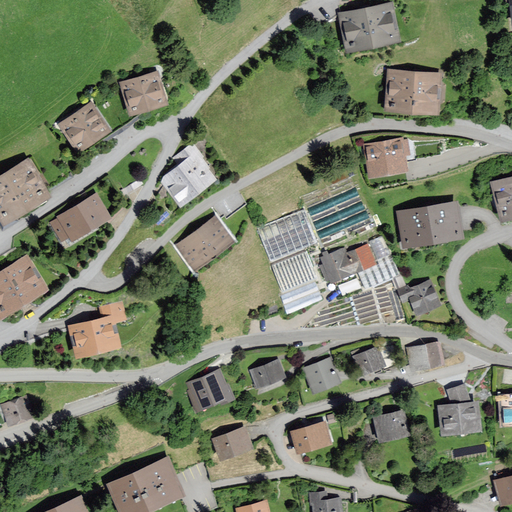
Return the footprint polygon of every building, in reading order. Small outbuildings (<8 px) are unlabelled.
[(335,14),(343,52),(400,40),(393,2),(335,14)] [(385,69),(383,111),(436,114),(439,73),(385,69)] [(157,73),(122,84),(132,115),(167,104),(157,73)] [(91,105),(61,125),(79,151),(109,131),(91,105)] [(409,142),(365,151),(371,181),(415,172),(409,142)] [(164,177),(163,183),(181,205),(214,179),(206,169),(210,166),(193,144),(174,159),(179,165),(164,177)] [(28,161),(0,177),(0,217),(3,223),(48,197),(28,161)] [(511,177),(492,183),(502,221),(511,217),(511,177)] [(96,195),(52,222),(62,240),(70,235),(73,240),(110,218),(96,195)] [(456,203),(398,213),(404,247),(462,238),(456,203)] [(303,211),(257,229),(270,263),(317,245),(303,211)] [(233,240),(216,217),(177,245),(195,269),(233,240)] [(344,249),(321,258),(331,282),(375,264),(367,245),(346,254),(344,249)] [(306,252),(272,266),(282,292),(316,278),(306,252)] [(0,272),(0,315),(0,316),(47,287),(27,256),(0,272)] [(440,305),(430,281),(409,290),(407,287),(398,290),(403,301),(411,298),(417,314),(440,305)] [(315,282),(280,296),(288,314),(322,300),(315,282)] [(125,319),(121,303),(102,307),(105,318),(70,327),(77,356),(119,346),(113,322),(125,319)] [(439,343),(409,349),(413,370),(443,364),(439,343)] [(377,348),(354,357),(361,374),(384,365),(377,348)] [(330,359),(305,369),(314,392),(339,382),(330,359)] [(278,361),(252,371),(258,386),(284,376),(278,361)] [(219,371),(187,384),(199,410),(230,396),(219,371)] [(452,405),(440,406),(443,434),(480,430),(478,403),(471,403),(464,385),(448,390),(452,405)] [(26,396),(3,405),(10,424),(33,415),(26,396)] [(511,396),(500,397),(502,426),(511,425),(511,396)] [(403,412),(374,419),(380,441),(408,434),(403,412)] [(323,424),(292,433),(298,452),(329,443),(323,424)] [(245,429),(214,439),(221,460),(251,449),(245,429)] [(170,456),(108,483),(120,511),(154,511),(188,498),(170,456)] [(511,477),(496,482),(503,505),(511,502),(511,477)] [(326,492),(310,494),(311,504),(314,504),(315,511),(340,511),(340,499),(327,500),(326,492)] [(92,511),(84,494),(44,511),(92,511)] [(267,511),(265,502),(237,509),(238,511),(267,511)]
